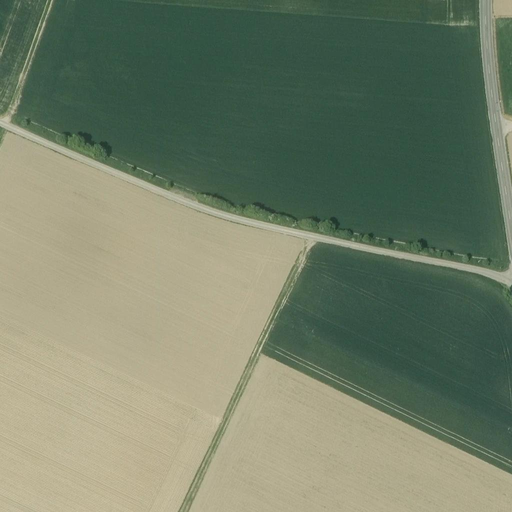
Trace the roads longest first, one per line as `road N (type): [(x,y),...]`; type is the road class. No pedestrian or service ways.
road 1 (track): [(0,121),(211,212),(511,281)]
road 2 (track): [(310,236),(181,511)]
road 3 (secondary): [(511,234),(485,0)]
road 4 (track): [(5,124),(50,0)]
